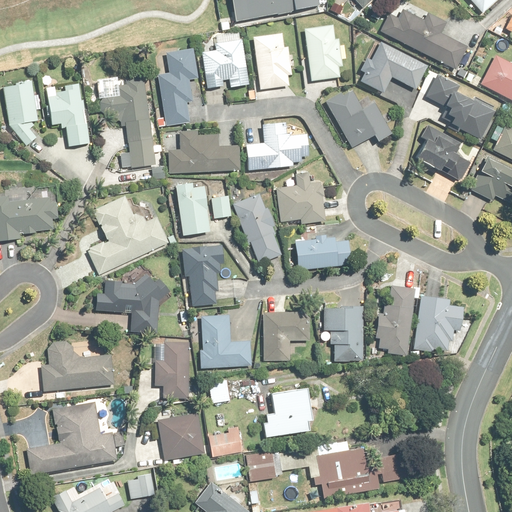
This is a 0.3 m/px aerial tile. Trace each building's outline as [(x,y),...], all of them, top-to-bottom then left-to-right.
[(232,0),(237,22),(321,6),(319,0),(232,0)] [(355,0),(364,8),(372,0),(355,0)] [(469,0),(481,13),(496,0),(469,0)] [(425,21),(403,10),(399,18),(390,13),(381,31),(456,70),(468,47),(442,34),(447,24),(428,14),(425,21)] [(342,65),(339,39),(335,40),(333,25),(306,28),(312,80),(339,77),(338,66),(342,65)] [(293,73),(289,48),(284,48),(282,33),(254,37),(261,89),(289,85),(288,74),(293,73)] [(218,50),(203,53),(208,88),(224,86),(223,80),(230,79),(231,87),(250,85),(243,40),(217,44),(218,50)] [(429,66),(381,42),(372,60),(368,59),(362,71),(365,73),(361,81),(385,92),(392,78),(416,91),(429,66)] [(199,78),(194,48),(166,53),(169,74),(158,75),(167,126),(190,122),(187,104),(193,103),(190,80),(199,78)] [(511,64),(495,56),(481,84),(511,99),(511,64)] [(482,140),(498,108),(476,97),(475,101),(457,92),(460,86),(438,75),(427,96),(452,108),(449,115),(456,118),(452,125),(482,140)] [(144,80),(100,86),(102,95),(104,95),(104,96),(104,97),(103,97),(102,98),(102,99),(101,100),(101,101),(100,102),(100,103),(100,104),(100,105),(100,106),(101,106),(101,107),(101,108),(102,108),(102,109),(103,109),(103,110),(104,110),(105,111),(106,111),(107,112),(107,114),(112,113),(113,117),(122,125),(126,124),(128,145),(153,142),(144,80)] [(24,123),(39,120),(37,110),(41,109),(39,95),(35,96),(32,81),(16,83),(17,85),(4,87),(10,125),(28,145),(37,136),(24,123)] [(82,100),(80,84),(65,86),(66,91),(56,92),(55,87),(48,88),(52,125),(61,124),(62,128),(66,128),(68,146),(90,144),(86,100),(82,100)] [(342,93),(327,101),(353,148),(376,136),(379,142),(392,135),(375,104),(363,110),(353,91),(344,96),(342,93)] [(309,134),(286,135),(286,123),(263,124),(264,144),(248,144),(249,169),(294,167),(294,163),(302,163),(302,157),(310,156),(309,134)] [(426,141),(417,156),(461,180),(472,160),(459,153),(464,144),(429,124),(421,138),(426,141)] [(511,130),(505,127),(494,149),(511,158),(511,130)] [(198,131),(180,132),(180,150),(168,150),(169,172),(241,171),(240,146),(219,146),(218,136),(198,136),(198,131)] [(511,168),(489,157),(473,190),(492,200),(494,196),(511,204),(511,168)] [(165,179),(165,167),(153,167),(153,180),(165,179)] [(296,175),(296,179),(287,180),(287,188),(278,188),(280,221),(301,220),(302,224),(326,223),(324,182),(309,183),(309,174),(296,175)] [(206,187),(194,188),(193,182),(177,183),(182,235),(206,233),(204,209),(208,209),(206,187)] [(36,191),(27,200),(26,195),(0,197),(0,241),(21,240),(21,236),(38,234),(38,232),(49,231),(53,224),(52,219),(58,218),(57,203),(51,204),(50,197),(44,198),(36,191)] [(251,243),(260,264),(282,255),(274,235),(276,235),(272,226),(275,225),(269,208),(266,209),(260,194),(233,204),(249,244),(251,243)] [(126,197),(95,210),(108,240),(88,249),(98,274),(169,244),(159,218),(155,220),(147,202),(136,207),(133,199),(128,201),(126,197)] [(229,197),(213,199),(215,219),(231,217),(229,197)] [(326,236),(317,237),(317,240),(297,241),(298,269),(351,267),(350,240),(336,241),(336,239),(326,239),(326,236)] [(196,250),(183,250),(184,277),(191,277),(192,306),(216,305),(216,290),(218,290),(217,273),(221,273),(220,264),(225,264),(224,246),(196,247),(196,250)] [(157,333),(159,301),(166,294),(147,273),(134,285),(123,284),(123,282),(106,281),(106,294),(97,294),(96,310),(132,312),(131,332),(157,333)] [(415,288),(391,286),(390,305),(385,304),(384,314),(379,314),(376,339),(382,339),(381,348),(389,349),(388,353),(409,355),(415,288)] [(453,334),(463,326),(464,307),(450,306),(451,300),(438,299),(439,297),(421,295),(417,350),(448,352),(448,342),(453,342),(453,334)] [(363,306),(324,306),(324,330),(331,330),(331,345),(335,345),(335,361),(364,361),(363,306)] [(310,341),(311,312),(264,311),(263,360),(291,361),(291,341),(310,341)] [(201,350),(201,369),(252,368),(251,342),(230,343),(230,316),(202,317),(203,350),(201,350)] [(65,342),(55,342),(49,350),(50,365),(42,366),(44,391),(113,385),(110,355),(80,358),(73,352),(73,347),(65,342)] [(165,361),(156,361),(155,386),(164,386),(164,398),(189,399),(190,346),(183,345),(183,342),(165,342),(165,361)] [(227,380),(209,383),(213,404),(231,401),(227,380)] [(267,437),(308,430),(307,422),(314,421),(308,388),(272,395),(276,415),(267,416),(268,423),(265,424),(267,437)] [(61,444),(28,449),(33,474),(118,460),(114,435),(101,437),(95,403),(55,410),(61,444)] [(199,414),(159,420),(165,460),(205,454),(199,414)] [(244,453),(240,427),(229,429),(230,434),(209,437),(212,458),(244,453)] [(377,475),(383,474),(381,462),(375,463),(372,446),(349,450),(348,442),(280,453),(283,471),(310,467),(311,477),(314,477),(316,486),(322,485),(324,498),(379,489),(377,475)] [(247,455),(250,480),(275,477),(272,452),(247,455)] [(156,495),(152,474),(138,477),(139,479),(128,481),(131,499),(156,495)] [(263,483),(264,492),(279,490),(278,481),(263,483)] [(248,511),(211,483),(195,503),(200,506),(195,511),(248,511)] [(68,491),(54,497),(61,511),(113,511),(126,506),(119,493),(107,500),(101,489),(74,502),(68,491)] [(260,511),(258,491),(250,492),(252,511),(260,511)] [(406,511),(396,511),(370,511),(369,503),(338,507),(338,509),(318,511),(406,511)]
